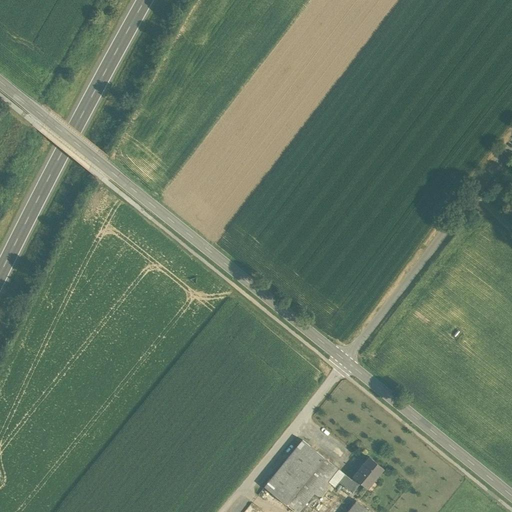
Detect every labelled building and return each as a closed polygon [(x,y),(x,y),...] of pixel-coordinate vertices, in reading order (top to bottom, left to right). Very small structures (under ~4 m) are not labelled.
[(302,440),(264,487),(285,504),(323,457),(302,440)] [(323,457),(285,504),(294,511),(297,511),(319,485),(323,489),(329,482),(338,470),(323,457)] [(363,464),(353,478),(351,480),(344,474),(339,481),(352,492),(360,483),(366,488),(383,468),(369,457),(363,464)] [(339,470),(329,482),(334,487),(339,481),(344,474),(339,470)] [(369,511),(356,501),(347,511),(369,511)]
